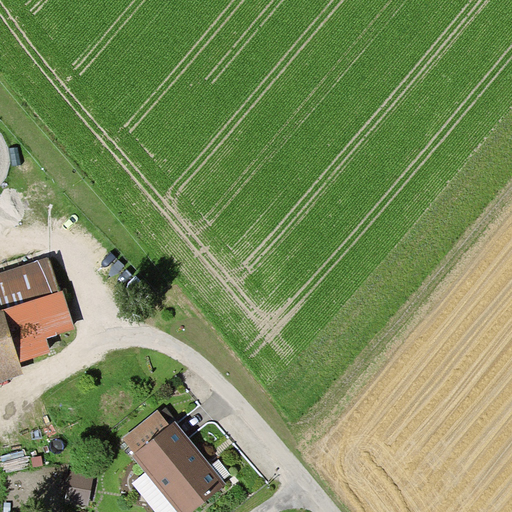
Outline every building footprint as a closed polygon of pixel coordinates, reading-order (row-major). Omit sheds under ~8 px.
[(69,251),(13,268),(0,271),(0,306),(23,300),(38,347),(66,338),(62,326),(90,318),(69,251)] [(0,358),(38,347),(23,300),(0,306),(0,358)] [(173,431),(186,421),(174,407),(161,417),(173,431)] [(141,433),(152,447),(173,431),(161,417),(141,433)] [(197,507),(235,478),(220,459),(219,460),(207,444),(187,420),(186,421),(173,431),(152,447),(151,448),(163,464),(197,507)] [(180,511),(190,511),(197,507),(163,464),(150,474),(180,511)] [(103,473),(87,470),(83,487),(99,490),(103,473)]
